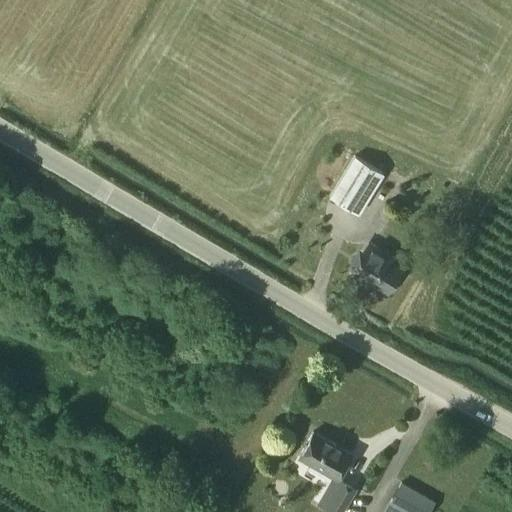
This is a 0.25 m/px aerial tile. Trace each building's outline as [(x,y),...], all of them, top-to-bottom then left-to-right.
[(355,155),(329,196),(359,215),(384,173),(355,155)] [(351,268),(350,276),(384,295),(402,264),(369,244),(362,248),(358,246),(347,265),(351,268)] [(313,432),(300,456),(336,477),(337,478),(337,477),(351,454),(313,432)] [(333,511),(340,511),(355,488),(341,480),(325,507),(333,511)] [(382,511),(428,511),(435,502),(401,481),(388,504),(387,504),(382,511)]
